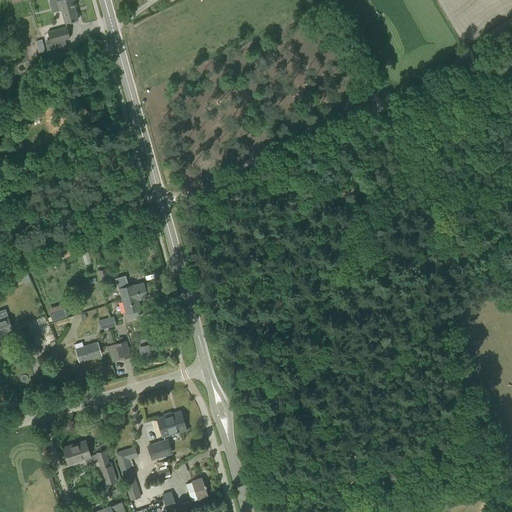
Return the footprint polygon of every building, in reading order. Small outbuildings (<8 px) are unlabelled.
[(74,6),(76,6),(73,0),(56,0),(59,10),(61,10),(64,23),(77,19),(74,6)] [(47,32),(50,43),(69,38),(66,26),(47,32)] [(77,260),(66,265),(68,270),(79,265),(77,260)] [(97,270),(100,282),(109,280),(106,268),(97,270)] [(115,278),(118,289),(119,289),(126,313),(127,312),(129,319),(140,316),(138,309),(140,309),(137,299),(147,297),(143,283),(133,285),(133,284),(128,285),(126,280),(125,275),(115,278)] [(52,318),(68,316),(66,307),(51,310),(52,318)] [(0,311),(0,333),(12,329),(4,309),(0,311)] [(98,320),(101,329),(116,325),(113,316),(98,320)] [(48,322),(36,325),(35,320),(28,322),(33,342),(52,338),(48,322)] [(74,345),(76,352),(79,361),(101,355),(97,341),(83,345),(82,342),(74,345)] [(115,343),(120,359),(129,356),(125,341),(115,343)] [(141,355),(152,354),(150,344),(140,345),(141,355)] [(185,429),(180,411),(172,414),(171,412),(162,415),(163,417),(157,419),(162,436),(174,432),(175,433),(177,432),(185,429)] [(146,446),(150,459),(171,453),(167,440),(146,446)] [(63,448),(68,463),(68,465),(85,460),(86,463),(97,459),(100,470),(101,469),(105,485),(115,482),(111,465),(109,466),(104,450),(96,453),(96,454),(90,456),(85,441),(63,448)] [(132,473),(128,459),(137,456),(134,447),(116,452),(123,476),(132,473)] [(157,470),(159,478),(170,474),(168,467),(157,470)] [(140,497),(132,473),(123,476),(130,500),(140,497)] [(185,485),(191,501),(207,495),(201,479),(185,485)] [(171,491),(162,494),(166,507),(175,504),(171,491)] [(190,501),(180,504),(181,510),(192,507),(190,501)] [(111,506),(110,505),(91,511),(125,511),(121,502),(111,506)] [(491,504),(485,505),(485,511),(495,511),(494,503),(491,504)]
